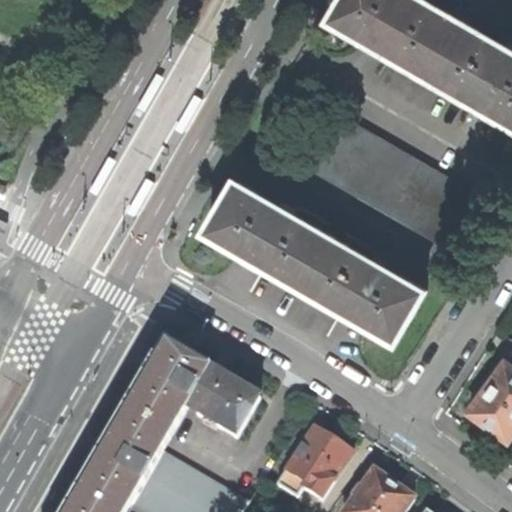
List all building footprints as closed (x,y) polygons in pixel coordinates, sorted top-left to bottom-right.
[(382,41),(435,71),(464,21),(428,0),(346,0),(333,23),(355,36),(360,28),(382,41)] [(511,127),(511,48),(464,21),(435,71),(494,105),(510,115),(505,123),(511,127)] [(148,109),(152,112),(171,78),(164,73),(161,78),(147,103),(144,107),(148,109)] [(204,97),(200,95),(181,129),(188,133),(190,129),(205,103),(207,99),(204,97)] [(317,171),(453,249),(483,198),(347,119),(317,171)] [(101,191),(105,193),(124,159),(117,155),(114,160),(100,184),(97,189),(101,191)] [(157,179),(153,177),(134,211),(141,215),(143,210),(158,185),(160,181),(157,179)] [(257,251),(308,280),(333,235),(317,226),(312,234),(290,221),(293,214),(280,206),(276,212),(252,199),(257,191),(240,180),(212,229),(213,235),(233,246),(237,239),(257,251)] [(380,322),(376,330),(395,341),(400,340),(427,290),(409,280),(405,287),(345,252),(349,245),(333,235),(308,280),(361,311),(380,322)] [(190,404),(211,369),(212,367),(167,341),(152,366),(127,410),(172,436),(190,404)] [(511,364),(506,361),(472,412),(483,420),(493,428),(492,433),(503,440),(508,438),(511,439),(511,437),(511,364)] [(211,369),(190,404),(202,410),(198,416),(239,439),(262,399),(235,383),(211,369)] [(116,511),(127,511),(132,504),(162,453),(172,436),(127,410),(104,450),(80,491),(116,511)] [(298,459),(288,475),(307,487),(305,490),(323,501),(354,454),(333,441),(317,430),(307,446),(305,445),(297,458),(298,459)] [(162,453),(132,504),(146,511),(245,511),(250,504),(162,453)] [(365,486),(363,490),(359,487),(352,498),(356,501),(347,511),(406,511),(414,500),(394,486),(391,484),(389,483),(385,476),(381,473),(376,472),(370,474),(367,477),(365,482),(365,486)] [(307,487),(288,475),(280,487),(299,500),(305,490),(307,487)] [(116,511),(80,491),(67,511),(116,511)]
